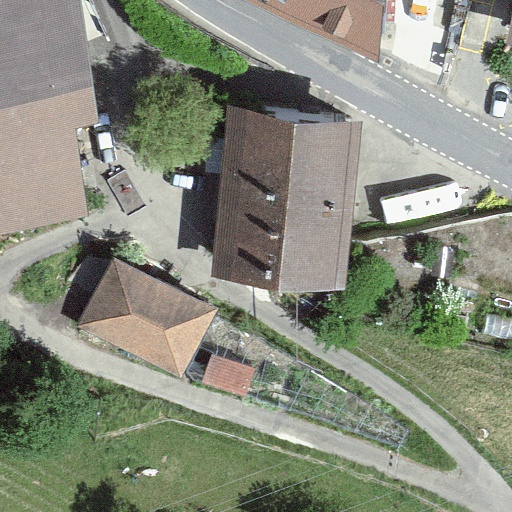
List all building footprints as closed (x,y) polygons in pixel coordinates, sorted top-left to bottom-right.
[(80,0),(0,0),(0,211),(87,199),(74,112),(97,108),(80,0)] [(282,0),(383,46),(388,0),(282,0)] [(511,0),(503,0),(499,19),(511,22),(511,0)] [(357,99),(224,87),(209,259),(342,271),(357,99)] [(226,288),(116,242),(83,320),(193,366),(226,288)] [(254,359),(211,345),(203,371),(245,384),(254,359)]
